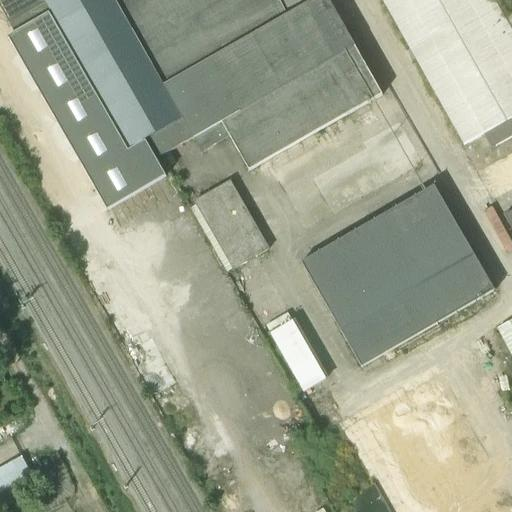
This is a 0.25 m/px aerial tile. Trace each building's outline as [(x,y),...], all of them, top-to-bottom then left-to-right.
[(44,4),(41,0),(0,0),(0,5),(10,24),(44,4)] [(249,173),(382,97),(327,0),(41,0),(44,4),(129,152),(150,138),(160,158),(193,139),(201,154),(229,138),(249,173)] [(375,0),(458,150),(511,121),(511,43),(509,38),(511,36),(511,24),(498,0),(490,4),(488,0),(375,0)] [(128,154),(48,15),(7,39),(106,213),(165,179),(145,144),(128,154)] [(511,182),(511,153),(481,169),(493,192),(511,182)] [(233,271),(269,251),(230,182),(194,203),(233,271)] [(434,187),(301,264),(361,369),(494,292),(434,187)] [(495,200),(511,231),(511,195),(510,192),(495,200)] [(201,296),(226,287),(212,249),(187,257),(201,296)] [(213,310),(224,329),(246,316),(234,297),(213,310)] [(235,356),(262,338),(247,316),(220,334),(235,356)] [(295,321),(270,335),(304,394),(329,380),(295,321)] [(511,321),(497,330),(511,358),(511,321)] [(0,487),(29,475),(20,456),(0,464),(0,487)]
